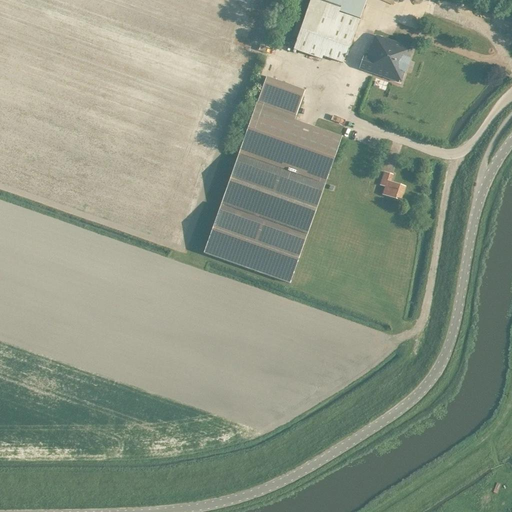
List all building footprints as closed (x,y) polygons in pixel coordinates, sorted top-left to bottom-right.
[(297,37),(293,48),(321,58),(322,55),(343,62),(365,0),(309,0),(302,23),(299,30),(296,29),(294,33),(298,35),(297,37)] [(363,53),(358,67),(400,82),(404,70),(408,59),(407,59),(411,47),(374,34),(372,43),(371,42),(367,54),(363,53)] [(239,154),(204,253),(289,282),(306,234),(305,234),(305,233),(322,183),(323,184),(323,183),(324,183),(341,136),(293,119),(275,113),(285,83),(266,76),(266,77),(259,75),(255,85),(262,87),(239,152),(239,153),(239,154)] [(350,109),(362,113),(369,91),(358,87),(350,109)] [(382,193),(400,200),(405,186),(390,181),(392,174),(384,171),(379,184),(384,186),(382,193)]
